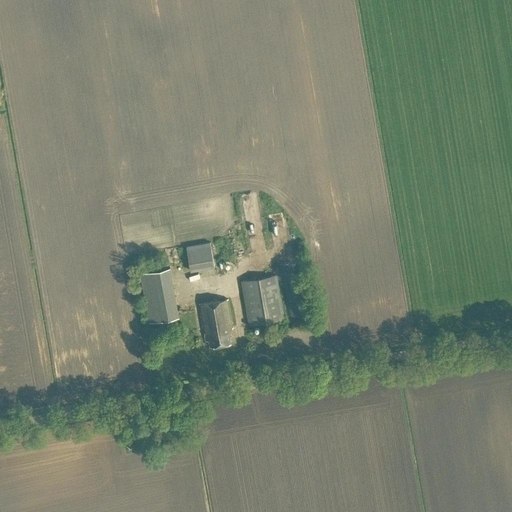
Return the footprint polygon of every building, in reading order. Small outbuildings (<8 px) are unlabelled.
[(193,268),(217,263),(212,239),(188,244),(193,268)] [(150,319),(181,315),(173,264),(143,269),(150,319)] [(242,280),(250,325),(285,319),(278,274),(242,280)] [(228,298),(199,303),(206,340),(209,340),(210,346),(231,342),(229,331),(233,327),(228,298)] [(189,316),(176,318),(181,343),(199,339),(195,316),(189,317),(189,316)]
